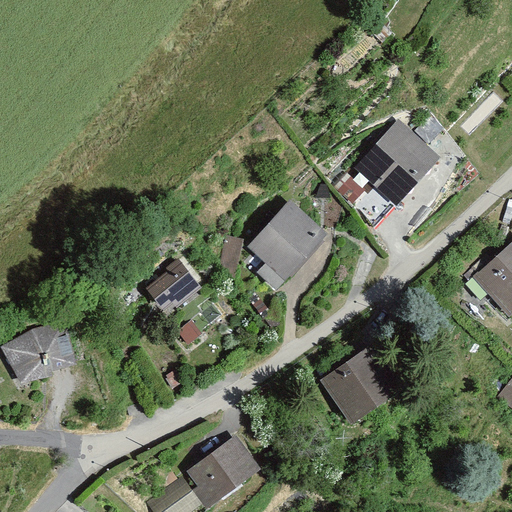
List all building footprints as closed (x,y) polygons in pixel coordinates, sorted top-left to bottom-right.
[(399,119),(355,167),(376,186),(358,205),(374,225),(440,157),(399,119)] [(289,205),(250,247),(268,263),(260,272),(277,287),(323,235),(289,205)] [(511,312),(511,245),(488,267),(481,260),(465,275),(482,294),(488,288),(511,313),(511,312)] [(200,287),(179,261),(169,269),(171,272),(150,289),(164,307),(173,300),(177,305),(200,287)] [(33,332),(6,347),(23,379),(49,374),(49,369),(73,363),(64,325),(33,332)] [(372,351),(326,381),(353,422),(399,391),(372,351)] [(511,377),(496,397),(511,409),(511,377)] [(192,493),(182,479),(150,503),(156,511),(187,511),(204,500),(208,505),(259,468),(237,437),(189,472),(201,487),(192,493)]
